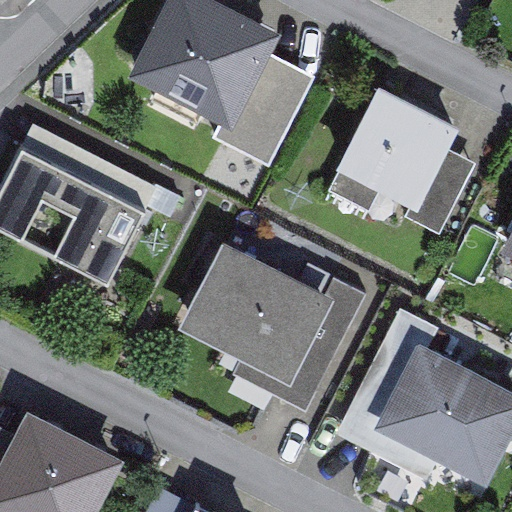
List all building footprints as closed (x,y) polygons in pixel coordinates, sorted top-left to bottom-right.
[(277,27),(224,0),(163,0),(130,65),(225,114),(213,138),(267,166),(315,74),(293,63),(266,49),(277,27)] [(461,123),(378,80),(337,157),(414,198),(408,210),(440,227),(477,156),(463,149),(450,142),(461,123)] [(165,185),(42,120),(0,198),(0,225),(112,285),(165,185)] [(511,226),(503,243),(511,248),(511,226)] [(356,310),(224,241),(179,326),(311,395),(356,310)] [(511,454),(511,385),(429,342),(384,426),(496,484),(511,454)] [(0,506),(12,511),(81,511),(116,439),(30,398),(15,429),(0,421),(0,506)]
